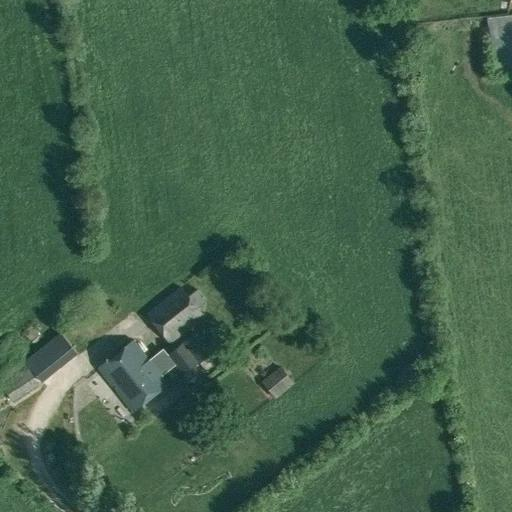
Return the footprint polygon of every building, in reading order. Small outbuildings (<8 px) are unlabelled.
[(511,14),(488,17),(490,40),(488,40),(489,43),(489,47),(492,74),(511,71),(511,43),(511,37),(511,14)] [(180,287),(145,314),(170,345),(190,328),(195,334),(210,323),(205,316),(198,308),(207,301),(197,289),(188,296),(180,287)] [(181,376),(209,354),(196,338),(184,347),(182,343),(164,356),(181,376)] [(99,368),(134,412),(169,385),(133,340),(99,368)] [(40,384),(23,361),(0,375),(0,382),(12,402),(40,384)] [(295,383),(293,381),(284,370),(280,366),(260,382),(275,399),(295,383)]
